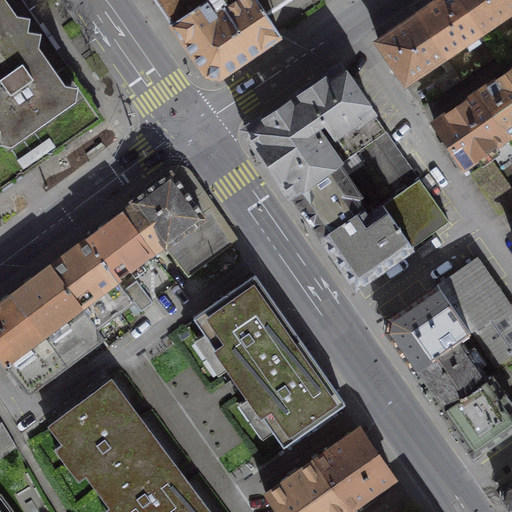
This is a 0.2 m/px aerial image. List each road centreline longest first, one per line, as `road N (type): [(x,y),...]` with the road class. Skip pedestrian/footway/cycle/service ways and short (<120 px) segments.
road 1 (secondary): [(193,124),(440,481)]
road 2 (tertiary): [(0,264),(193,124)]
road 3 (tertiary): [(193,124),(385,0)]
road 4 (secondary): [(106,0),(193,124)]
